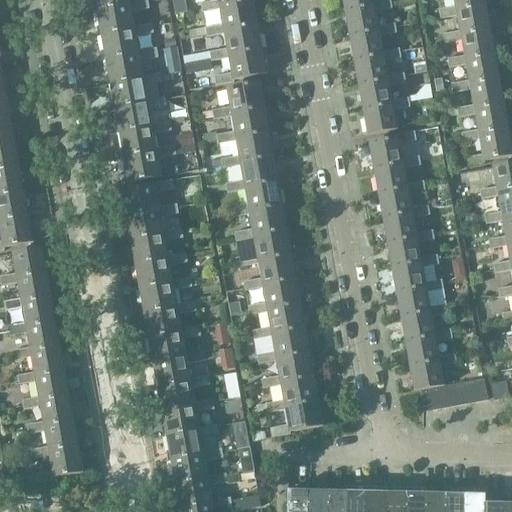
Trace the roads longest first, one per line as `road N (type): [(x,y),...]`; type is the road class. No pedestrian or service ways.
road 1 (residential): [(138,511),(49,0)]
road 2 (residential): [(388,458),(303,0)]
road 3 (residential): [(511,462),(388,458)]
